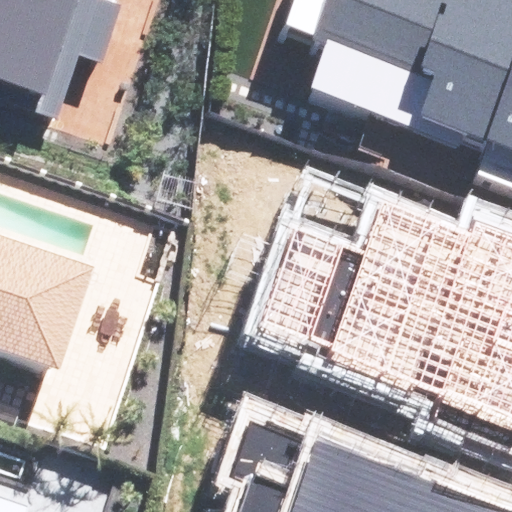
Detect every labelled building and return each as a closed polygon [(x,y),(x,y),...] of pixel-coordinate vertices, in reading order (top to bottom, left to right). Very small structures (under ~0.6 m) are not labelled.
[(0,0),(0,89),(54,109),(93,0),(0,0)] [(511,10),(479,0),(284,0),(275,29),(316,42),(297,99),(511,167),(511,10)] [(288,217),(248,317),(511,421),(511,238),(381,187),(358,245),(288,217)] [(0,369),(41,384),(76,281),(0,256),(0,369)] [(243,481),(232,511),(511,511),(511,497),(248,403),(220,481),(243,481)]
